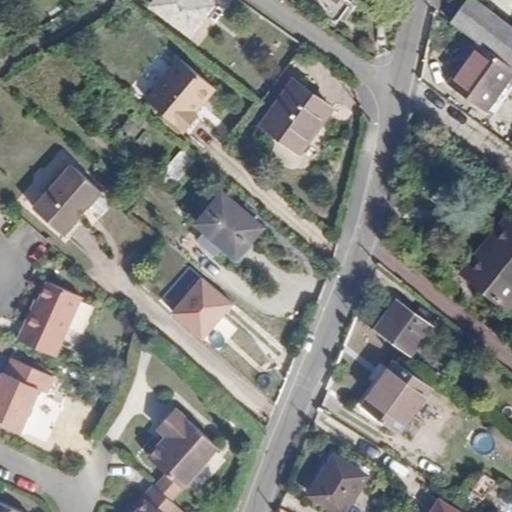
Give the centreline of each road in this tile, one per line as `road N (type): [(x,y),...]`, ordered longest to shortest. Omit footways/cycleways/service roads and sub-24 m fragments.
road 1 (residential): [(256,511),(361,250),(395,96)]
road 2 (residential): [(395,96),(260,0)]
